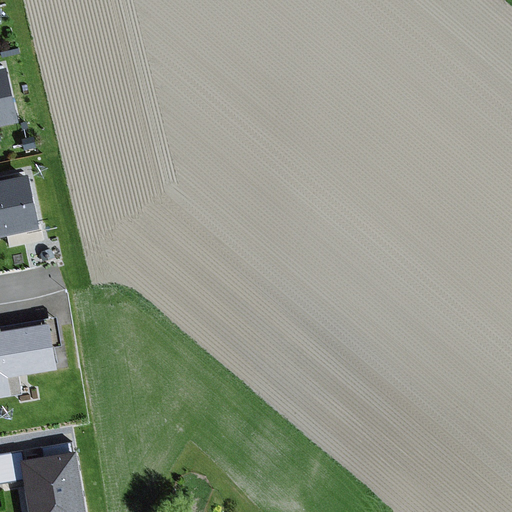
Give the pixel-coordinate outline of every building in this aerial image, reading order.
[(11,64),(0,66),(0,123),(24,117),(11,64)] [(32,169),(0,176),(0,231),(44,221),(32,169)] [(0,327),(0,393),(14,391),(11,374),(59,365),(55,341),(61,340),(57,317),(0,327)] [(72,443),(24,451),(29,479),(34,511),(88,511),(78,448),(73,448),(72,443)] [(0,483),(29,479),(24,451),(0,454),(0,483)]
